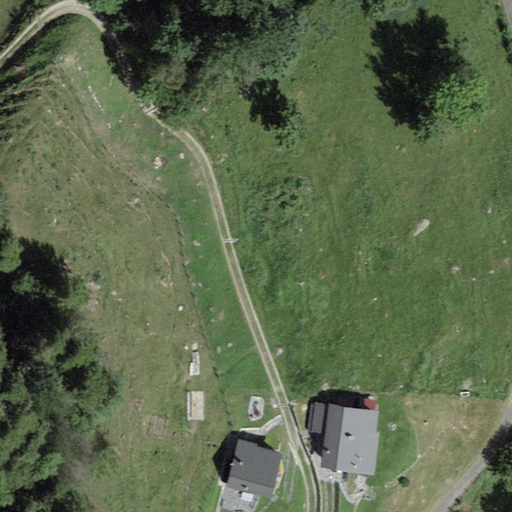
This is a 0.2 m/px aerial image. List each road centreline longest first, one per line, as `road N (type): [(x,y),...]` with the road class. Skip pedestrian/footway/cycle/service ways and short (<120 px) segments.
road 1 (track): [(311,511),(307,475),(195,149),(145,104),(106,30),(84,9),(50,15),(0,64)]
road 2 (residential): [(511,412),(491,452),(438,511)]
